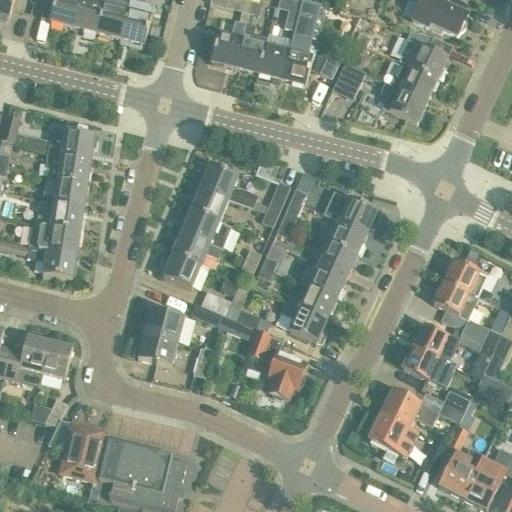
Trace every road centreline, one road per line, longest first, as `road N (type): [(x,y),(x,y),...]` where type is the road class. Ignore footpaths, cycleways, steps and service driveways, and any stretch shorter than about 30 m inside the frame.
road 1 (tertiary): [(310,471),(443,202)]
road 2 (tertiary): [(443,202),(387,175),(165,108)]
road 3 (residential): [(310,471),(191,412),(107,389),(100,368),(108,321)]
road 4 (residential): [(108,321),(165,108)]
road 5 (tertiary): [(165,108),(0,68)]
road 6 (unclassified): [(443,202),(511,48)]
